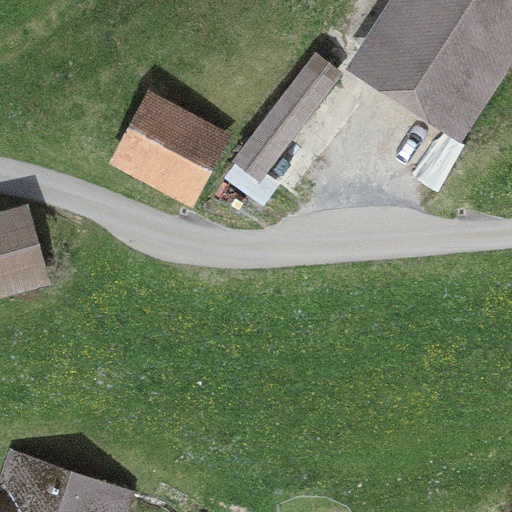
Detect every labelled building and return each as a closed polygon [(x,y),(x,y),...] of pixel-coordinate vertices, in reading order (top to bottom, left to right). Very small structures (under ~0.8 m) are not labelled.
[(511,7),(501,0),(414,0),(372,64),(457,120),(511,36),(511,7)] [(240,153),(265,172),(334,82),(309,63),(240,153)] [(189,190),(218,137),(149,100),(120,153),(189,190)] [(20,214),(0,219),(0,285),(38,274),(20,214)] [(112,511),(115,505),(24,474),(11,511),(112,511)]
